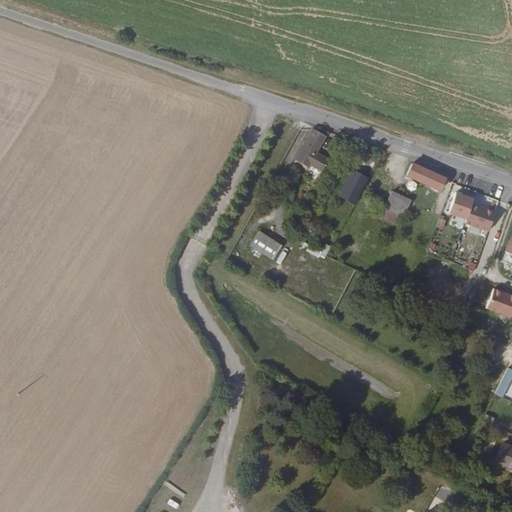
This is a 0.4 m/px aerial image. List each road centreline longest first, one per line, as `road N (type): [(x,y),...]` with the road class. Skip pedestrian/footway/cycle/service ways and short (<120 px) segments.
road 1 (unclassified): [(269,105),(0,6)]
road 2 (unclassified): [(269,105),(511,184)]
